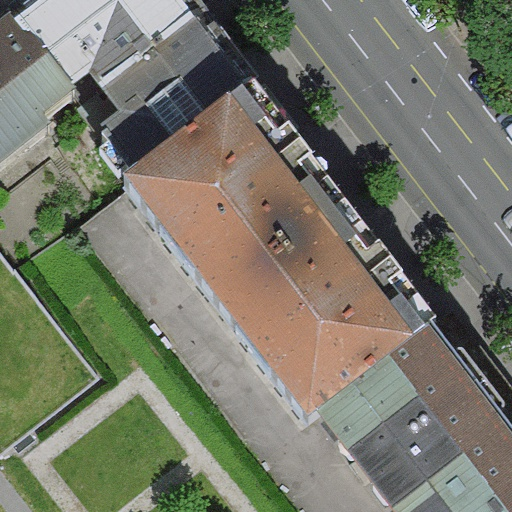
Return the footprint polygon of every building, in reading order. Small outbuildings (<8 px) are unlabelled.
[(170,0),(56,0),(11,35),(69,112),(187,22),(170,0)] [(238,88),(187,22),(69,112),(120,178),(238,88)] [(11,35),(0,43),(0,164),(69,112),(11,35)] [(208,294),(326,205),(238,88),(120,178),(208,294)] [(420,329),(326,205),(208,294),(302,418),(420,329)] [(428,511),(511,449),(420,329),(302,418),(373,511),(428,511)] [(511,511),(511,449),(428,511),(511,511)]
